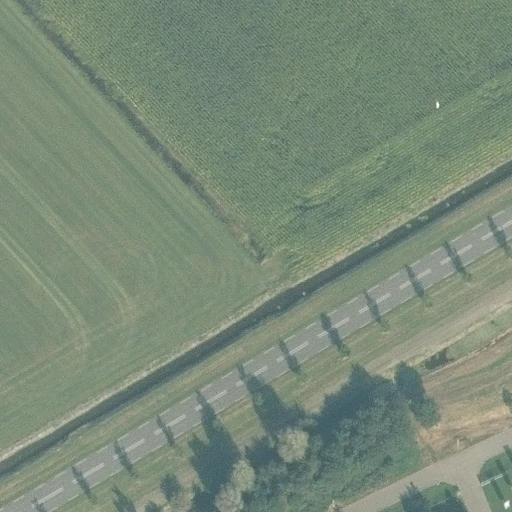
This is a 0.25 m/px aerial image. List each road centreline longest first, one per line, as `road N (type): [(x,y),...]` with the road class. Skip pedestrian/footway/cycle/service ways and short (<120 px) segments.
road 1 (primary): [(21,511),(511,221)]
road 2 (unclassified): [(366,511),(511,444)]
